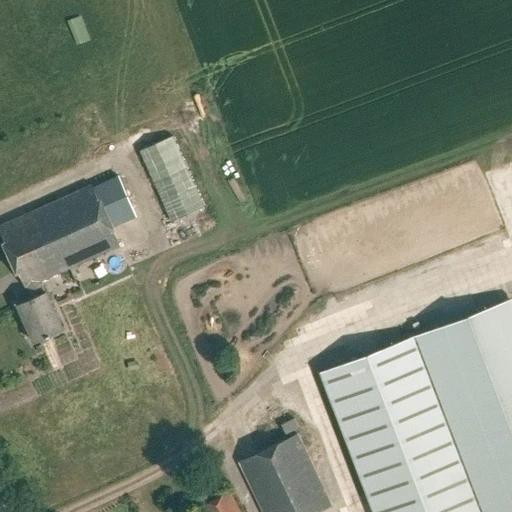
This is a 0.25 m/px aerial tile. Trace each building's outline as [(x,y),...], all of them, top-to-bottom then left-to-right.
[(140,151),(172,222),(204,208),(172,137),(140,151)] [(183,142),(190,163),(198,161),(191,140),(183,142)] [(18,305),(35,343),(63,330),(46,292),(45,293),(40,282),(119,246),(111,227),(135,216),(118,178),(94,189),(92,185),(0,226),(0,230),(26,288),(27,287),(32,299),(18,305)] [(511,511),(511,308),(509,300),(320,372),(373,511),(511,511)] [(299,428),(294,419),(281,425),(286,434),(299,428)] [(319,511),(332,506),(297,434),(239,462),(263,511),(319,511)] [(200,507),(202,511),(239,511),(230,492),(200,507)]
